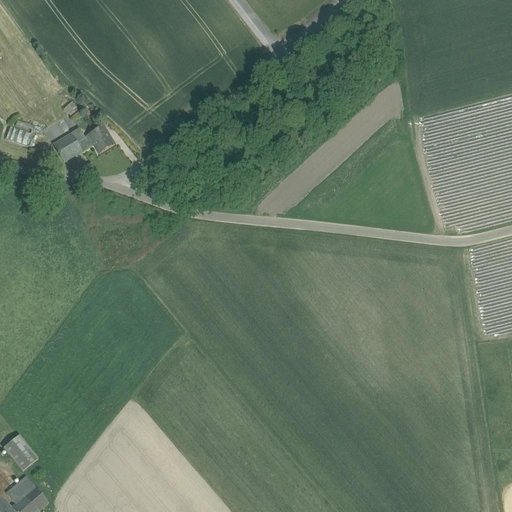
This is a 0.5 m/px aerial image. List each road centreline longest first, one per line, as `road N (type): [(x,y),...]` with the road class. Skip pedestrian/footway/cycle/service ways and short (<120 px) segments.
road 1 (unclassified): [(511,231),(451,247),(192,214),(108,182)]
road 2 (unclassified): [(108,182),(293,51),(347,0)]
